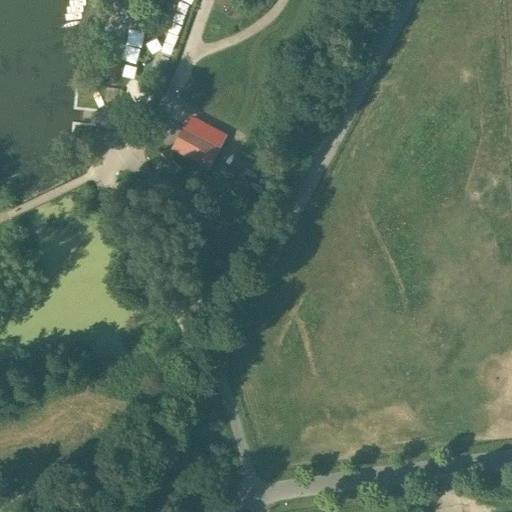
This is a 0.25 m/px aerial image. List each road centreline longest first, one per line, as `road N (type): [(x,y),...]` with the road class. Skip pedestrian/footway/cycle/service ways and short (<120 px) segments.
road 1 (unclassified): [(255,498),(220,355),(408,0)]
road 2 (unclassified): [(511,462),(255,498)]
